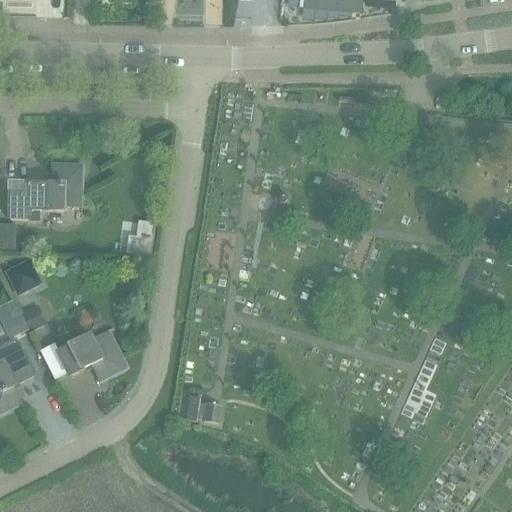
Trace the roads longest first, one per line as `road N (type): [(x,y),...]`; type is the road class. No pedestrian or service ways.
road 1 (residential): [(196,106),(151,388),(118,428),(0,490)]
road 2 (tertiary): [(511,39),(373,55),(198,58)]
road 3 (tertiary): [(198,58),(0,54)]
road 4 (residential): [(0,105),(196,106)]
